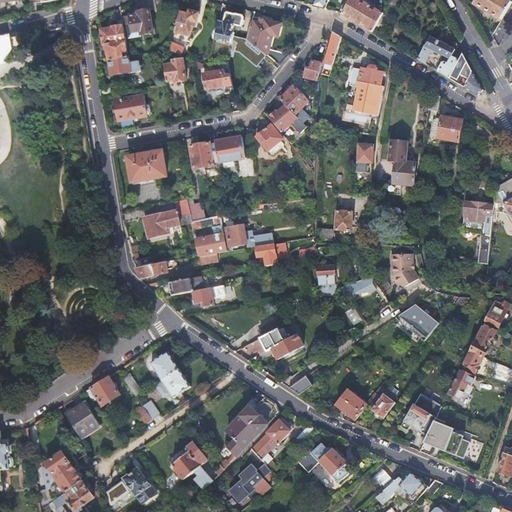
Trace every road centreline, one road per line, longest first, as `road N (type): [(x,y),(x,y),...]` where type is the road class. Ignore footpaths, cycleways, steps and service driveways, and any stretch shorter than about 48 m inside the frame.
road 1 (residential): [(243,369),(320,421),(511,502)]
road 2 (residential): [(101,144),(248,119),(330,20)]
road 3 (residential): [(330,20),(511,125)]
road 4 (residential): [(172,321),(17,418),(0,419)]
road 5 (residential): [(101,144),(124,273),(172,321)]
road 6 (unknown): [(276,391),(434,285)]
road 7 (residential): [(243,369),(98,470)]
road 8 (residential): [(80,12),(101,144)]
road 9 (secondary): [(450,0),(511,105)]
